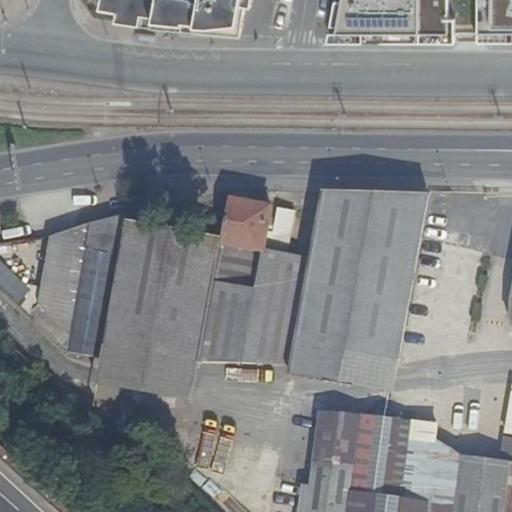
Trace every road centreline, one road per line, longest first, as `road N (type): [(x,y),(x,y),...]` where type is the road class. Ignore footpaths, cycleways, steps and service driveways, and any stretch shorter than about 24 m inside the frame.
road 1 (unknown): [(0,346),(66,383),(115,387),(511,376)]
road 2 (primary): [(0,178),(122,156),(409,150)]
road 3 (primary): [(293,72),(128,66),(43,52)]
road 4 (primary): [(511,74),(293,72)]
